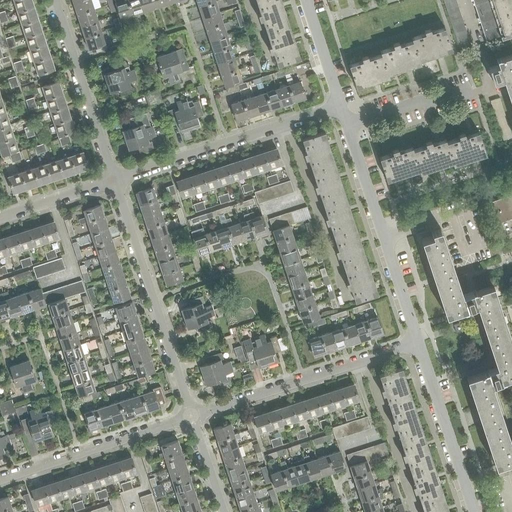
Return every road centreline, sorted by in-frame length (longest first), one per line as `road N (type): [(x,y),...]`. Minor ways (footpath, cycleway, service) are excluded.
road 1 (residential): [(191,415),(116,180)]
road 2 (residential): [(116,180),(342,104)]
road 3 (residential): [(191,415),(417,340)]
road 4 (residential): [(417,340),(350,127)]
road 5 (residential): [(0,478),(191,415)]
road 6 (residential): [(116,180),(55,0)]
road 7 (residential): [(474,511),(417,340)]
road 8 (residential): [(350,127),(488,81),(479,52)]
road 9 (residential): [(0,217),(116,180)]
